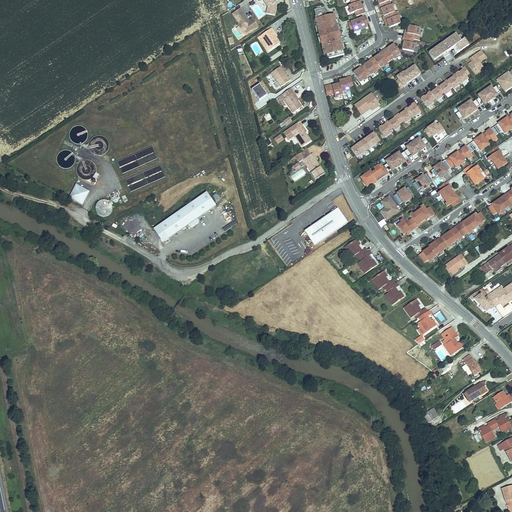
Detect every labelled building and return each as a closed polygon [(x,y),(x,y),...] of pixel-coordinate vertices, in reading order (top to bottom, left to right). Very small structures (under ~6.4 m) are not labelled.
[(275,15),(277,2),(275,2),(274,0),(261,0),(262,1),(262,0),(263,0),(268,7),(267,13),(275,15)] [(389,1),(381,4),(382,9),(381,9),(383,13),(384,17),(394,13),(393,8),(394,8),(393,5),(391,5),(389,1)] [(361,5),(360,2),(352,5),(349,6),(351,11),(349,11),(351,14),(355,12),(356,16),(365,13),(363,9),(362,9),(361,5)] [(317,10),(314,10),(316,17),(315,17),(320,35),(320,34),(322,39),(320,39),(322,46),(324,45),(327,59),(344,55),(341,43),(345,42),(344,38),(344,37),(340,38),(338,38),(337,35),(339,34),(335,19),(334,19),(333,15),(327,17),(324,8),(323,8),(323,6),(316,8),(317,10)] [(246,35),(258,26),(253,18),(249,21),(240,8),(233,13),(239,23),(238,24),(246,35)] [(388,25),(390,28),(400,24),(398,19),(400,19),(397,12),(394,13),(384,17),(383,17),(384,21),(387,20),(388,25)] [(368,23),(366,17),(357,20),(361,30),(367,28),(366,24),(368,23)] [(361,30),(357,20),(348,24),(350,30),(353,29),(354,32),(361,30)] [(420,28),(409,26),(408,29),(407,34),(405,33),(404,38),(413,39),(419,41),(420,33),(419,33),(420,28)] [(272,28),(262,35),(271,49),(280,43),(273,32),(274,32),(272,28)] [(469,45),(464,38),(461,40),(456,34),(444,42),(445,42),(442,44),(435,49),(436,50),(430,54),(434,60),(442,54),(447,51),(447,52),(453,48),(454,50),(457,54),(469,45)] [(404,38),(403,42),(404,42),(403,46),(402,50),(413,52),(414,47),(416,47),(416,44),(412,43),(413,39),(404,38)] [(388,50),(385,53),(390,60),(393,58),(395,59),(397,58),(396,57),(400,54),(394,45),(391,46),(387,49),(388,50)] [(447,52),(447,51),(442,54),(447,61),(451,58),(447,52)] [(472,62),(468,65),(475,74),(484,68),(480,63),(484,60),(484,59),(479,53),(479,52),(472,58),(474,61),(472,62)] [(390,60),(385,53),(381,55),(380,54),(377,57),(374,59),(374,60),(380,67),(380,68),(384,65),(385,66),(388,64),(386,63),(390,60)] [(380,67),(374,60),(371,62),(370,61),(366,64),(364,66),(364,67),(370,75),(374,72),(375,73),(378,72),(376,70),(380,67)] [(272,72),(282,85),(292,78),(289,74),(288,75),(281,65),(272,72)] [(415,66),(409,69),(415,78),(420,74),(415,66)] [(370,75),(364,67),(361,69),(360,68),(356,71),(353,73),(360,82),(364,79),(365,81),(367,79),(366,77),(370,75)] [(466,76),(469,74),(465,67),(461,69),(462,71),(459,73),(459,72),(455,75),(460,81),(462,84),(468,79),(466,76)] [(410,81),(415,78),(409,69),(404,73),(410,81)] [(410,81),(404,73),(403,72),(397,77),(399,80),(396,82),(400,89),(404,86),(403,86),(403,85),(406,83),(406,84),(410,81)] [(501,80),(498,82),(505,91),(511,87),(510,86),(511,84),(511,76),(509,72),(500,78),(501,80)] [(453,77),(458,83),(460,81),(455,75),(455,74),(449,78),(450,79),(453,77)] [(351,77),(346,78),(347,79),(342,80),(339,81),(340,84),(342,92),(347,91),(347,92),(350,91),(349,87),(353,86),(351,77)] [(452,87),(453,89),(459,85),(458,83),(453,77),(450,79),(448,81),(452,87)] [(441,84),(442,85),(445,83),(449,89),(452,87),(448,81),(447,80),(441,84)] [(442,85),(439,87),(443,93),(445,95),(451,91),(449,89),(445,83),(442,85)] [(332,86),(332,85),(325,87),(327,96),(334,94),(335,98),(338,97),(338,96),(343,95),(342,92),(340,84),(337,85),(332,86)] [(433,90),(434,91),(437,89),(441,95),(443,93),(439,87),(438,86),(433,90)] [(496,94),(500,92),(496,86),(492,89),(491,86),(484,91),(491,100),(492,99),(497,96),(496,94)] [(292,87),(284,92),(287,96),(285,97),(294,111),(303,105),(294,92),(295,91),(292,87)] [(434,91),(431,93),(435,98),(437,101),(443,97),(441,95),(437,89),(434,91)] [(424,96),(421,99),(427,108),(434,103),(432,100),(435,98),(431,93),(430,91),(427,94),(428,95),(425,97),(424,96)] [(476,100),(480,106),(483,103),(484,105),(490,101),(489,101),(491,100),(484,91),(478,95),(479,98),(476,100)] [(360,114),(370,107),(371,109),(372,111),(380,106),(371,94),(355,106),(360,114)] [(476,108),(480,106),(476,100),(472,103),(471,100),(464,105),(470,114),(471,113),(472,114),(477,110),(476,108)] [(421,113),(414,104),(411,106),(408,109),(407,107),(404,110),(405,111),(411,119),(421,113)] [(455,114),(459,120),(463,118),(464,119),(469,115),(470,114),(464,105),(457,110),(459,112),(455,114)] [(370,107),(360,114),(361,115),(371,109),(370,107)] [(405,111),(403,113),(400,115),(404,121),(405,123),(411,119),(405,111)] [(263,116),(266,122),(272,119),(269,113),(263,116)] [(511,114),(494,127),(499,133),(503,130),(505,134),(511,129),(511,125),(511,124),(511,114)] [(286,125),(292,121),(289,116),(283,121),(286,125)] [(391,120),(391,121),(394,119),(399,125),(401,123),(396,116),(391,120)] [(391,121),(389,122),(393,128),(395,131),(400,127),(399,125),(394,119),(391,121)] [(382,126),(379,129),(385,138),(391,133),(389,130),(393,128),(389,122),(388,121),(385,124),(385,125),(382,127),(382,126)] [(295,136),(302,148),(311,143),(305,133),(301,127),(303,126),(300,122),(284,132),(288,140),(295,136)] [(441,133),(445,131),(439,123),(436,125),(435,123),(424,131),(429,137),(432,135),(433,137),(437,134),(440,132),(441,133)] [(494,127),(470,144),(474,150),(478,148),(481,151),(489,145),(487,142),(490,139),(493,143),(497,140),(495,136),(499,133),(494,127)] [(369,137),(351,149),(357,157),(380,141),(373,132),(370,134),(371,135),(369,137)] [(277,143),(283,139),(280,134),(274,138),(277,143)] [(425,146),(428,143),(425,138),(421,140),(419,138),(413,143),(419,152),(420,151),(426,148),(425,146)] [(404,152),(408,158),(412,155),(413,157),(418,153),(418,152),(419,152),(413,143),(406,147),(408,150),(404,152)] [(445,161),(450,168),(454,165),(456,168),(465,162),(462,159),(466,156),(468,160),(473,157),(470,153),(474,150),(470,144),(445,161)] [(499,151),(497,147),(489,152),(491,156),(488,159),(489,161),(491,160),(494,164),(503,158),(500,155),(498,152),(499,151)] [(298,164),(302,162),(309,157),(305,151),(294,158),(298,164)] [(404,160),(408,158),(404,152),(400,155),(399,152),(392,157),(398,166),(400,165),(400,166),(405,162),(404,160)] [(309,157),(302,162),(314,181),(323,175),(313,161),(314,160),(311,156),(309,157)] [(384,166),(387,172),(391,169),(392,171),(398,167),(397,167),(398,166),(392,157),(386,161),(387,164),(384,166)] [(503,158),(494,164),(498,169),(506,163),(503,158)] [(445,161),(441,163),(442,164),(435,169),(431,171),(436,178),(439,175),(441,178),(448,173),(447,171),(451,169),(450,168),(445,161)] [(385,176),(389,174),(387,172),(384,166),(381,163),(374,169),(376,171),(372,173),(371,171),(362,177),(367,188),(385,176)] [(471,165),(463,170),(466,174),(467,173),(469,177),(472,180),(480,174),(480,173),(478,169),(479,168),(477,166),(474,168),(471,165)] [(432,182),(426,173),(423,176),(423,177),(416,182),(413,184),(417,191),(420,188),(422,191),(429,185),(429,184),(432,182)] [(484,179),(480,174),(472,180),(475,185),(484,179)] [(449,186),(447,182),(439,187),(442,191),(438,193),(440,196),(441,195),(444,199),(453,193),(451,190),(448,186),(449,186)] [(75,184),(69,196),(80,202),(81,200),(82,200),(81,197),(83,194),(86,193),(85,192),(87,190),(75,184)] [(397,193),(393,196),(399,204),(403,202),(404,203),(411,198),(409,196),(413,193),(408,187),(405,189),(398,194),(397,193)] [(205,192),(157,224),(167,238),(185,226),(187,229),(197,223),(195,219),(214,206),(205,192)] [(453,207),(461,202),(458,198),(457,199),(455,196),(453,193),(444,199),(447,203),(445,204),(447,206),(451,204),(453,207)] [(511,205),(511,204),(511,197),(508,193),(505,195),(505,196),(502,198),(499,200),(505,209),(509,206),(510,208),(511,206),(511,205)] [(389,196),(381,202),(385,208),(388,212),(383,215),(387,220),(399,211),(396,206),(395,207),(394,205),(395,205),(389,196)] [(105,199),(100,200),(96,203),(95,207),(96,212),(98,216),(103,217),(107,217),(111,215),(113,212),(113,207),(112,203),(109,201),(105,199)] [(505,209),(499,200),(488,207),(494,215),(497,213),(499,215),(502,214),(501,212),(505,209)] [(431,217),(434,215),(429,207),(426,210),(423,206),(420,208),(421,209),(417,212),(424,221),(430,216),(431,217)] [(347,224),(337,210),(305,232),(314,246),(347,224)] [(409,221),(414,229),(418,226),(417,225),(420,223),(424,221),(417,212),(413,215),(412,213),(410,215),(412,219),(409,221)] [(482,223),(485,220),(480,213),(476,215),(476,214),(469,219),(475,228),(479,225),(480,226),(483,224),(482,223)] [(381,228),(387,223),(383,219),(378,223),(381,228)] [(460,227),(465,234),(468,232),(470,234),(472,232),(471,230),(475,228),(469,219),(466,221),(462,223),(463,224),(460,227)] [(411,231),(414,229),(409,221),(405,224),(403,220),(400,222),(401,223),(397,226),(403,235),(406,233),(410,230),(411,231)] [(157,224),(151,229),(160,243),(167,238),(157,224)] [(461,237),(465,234),(460,227),(456,229),(455,228),(452,231),(449,233),(455,242),(459,239),(460,240),(463,239),(461,237)] [(439,241),(445,248),(448,246),(449,248),(452,246),(451,244),(455,242),(449,233),(446,235),(442,237),(443,238),(439,241)] [(358,237),(346,245),(353,255),(355,253),(358,257),(360,256),(362,259),(359,261),(366,271),(378,263),(375,258),(372,260),(369,255),(373,252),(371,248),(369,249),(366,246),(362,249),(358,244),(361,242),(358,237)] [(429,248),(435,256),(439,253),(440,254),(443,253),(441,251),(445,248),(439,241),(436,243),(435,242),(432,245),(429,247),(429,248)] [(511,245),(487,263),(492,270),(494,272),(500,267),(506,263),(511,258),(511,245)] [(435,256),(429,248),(419,255),(424,263),(428,260),(430,263),(433,261),(431,260),(436,257),(435,256)] [(468,264),(461,255),(446,266),(447,268),(450,272),(452,274),(457,270),(464,265),(465,267),(468,264)] [(489,272),(484,265),(481,268),(486,274),(489,272)] [(386,269),(374,277),(381,287),(385,284),(387,288),(389,287),(391,290),(388,292),(395,303),(407,295),(403,289),(401,291),(398,286),(402,283),(399,279),(397,281),(395,277),(391,280),(387,275),(389,274),(386,269)] [(256,278),(256,277),(256,275),(255,274),(254,273),(252,272),(250,272),(249,273),(248,274),(247,275),(247,277),(247,278),(248,280),(249,281),(250,281),(252,281),(254,281),(255,280),(256,278)] [(245,287),(245,285),(245,284),(244,282),(243,281),(241,281),(239,281),(238,281),(237,282),(236,284),(235,285),(236,287),(237,288),(238,289),(239,290),(241,290),(243,289),(244,288),(245,287)] [(501,287),(488,296),(495,306),(495,307),(501,303),(508,298),(511,301),(511,300),(511,283),(503,290),(501,287)] [(495,306),(488,296),(484,298),(481,294),(479,296),(476,292),(470,297),(473,300),(474,299),(485,310),(490,307),(491,308),(491,309),(495,306)] [(422,302),(418,297),(407,305),(414,315),(417,313),(419,316),(420,315),(423,318),(420,320),(427,330),(439,322),(435,316),(433,318),(429,313),(433,311),(431,307),(429,308),(427,305),(423,309),(419,304),(422,302)] [(508,298),(501,303),(503,306),(511,301),(508,298)] [(446,338),(444,339),(446,343),(444,344),(451,354),(463,346),(460,341),(457,343),(453,338),(458,335),(452,326),(442,333),(446,338)] [(415,340),(418,344),(424,339),(421,335),(415,340)] [(474,376),(481,371),(469,355),(463,359),(474,376)] [(483,386),(481,383),(464,394),(467,398),(469,397),(471,401),(487,391),(484,386),(484,385),(483,386)] [(497,404),(500,409),(511,401),(511,398),(509,394),(506,396),(503,391),(493,398),(497,404)] [(439,416),(433,408),(427,413),(428,414),(432,420),(439,416)] [(495,420),(491,422),(495,429),(499,427),(502,434),(511,428),(511,427),(506,416),(499,420),(496,422),(495,420)] [(495,429),(491,422),(488,424),(489,425),(485,427),(479,431),(486,443),(495,437),(492,431),(495,429)] [(511,441),(511,439),(498,446),(500,451),(504,449),(511,462),(511,461),(511,441)] [(511,488),(511,486),(502,489),(506,502),(510,504),(511,511),(511,510),(511,488)]
